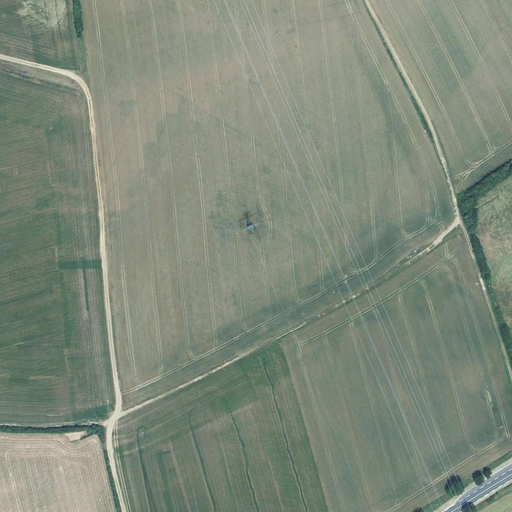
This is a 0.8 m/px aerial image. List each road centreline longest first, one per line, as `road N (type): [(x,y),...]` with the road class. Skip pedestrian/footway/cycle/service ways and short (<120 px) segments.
road 1 (track): [(0,426),(109,425),(386,277),(461,222)]
road 2 (track): [(116,416),(86,90),(70,76),(0,57)]
road 3 (track): [(461,222),(425,116),(365,0)]
road 4 (track): [(511,382),(461,222)]
